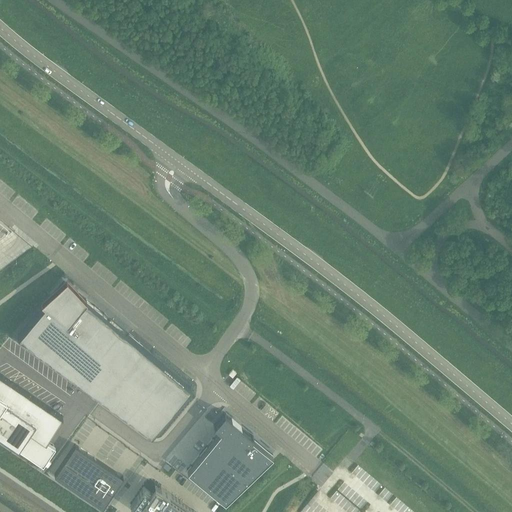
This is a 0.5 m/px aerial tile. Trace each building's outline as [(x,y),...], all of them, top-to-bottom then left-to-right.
[(64,281),(17,336),(151,434),(190,388),(127,334),(108,356),(68,323),(87,300),(64,281)] [(0,434),(42,463),(54,446),(46,440),(63,415),(0,372),(0,434)] [(206,446),(187,470),(224,501),(273,455),(272,454),(252,437),(253,436),(252,435),(251,435),(241,427),(241,426),(232,418),(231,419),(225,414),(225,413),(224,412),(223,413),(224,414),(223,414),(215,424),(214,424),(213,425),(215,426),(216,425),(220,429),(206,446)] [(75,444),(55,473),(56,473),(103,505),(104,506),(122,479),(121,478),(116,475),(117,473),(75,444)] [(143,485),(130,505),(140,511),(196,511),(197,511),(154,482),(150,489),(143,485)]
